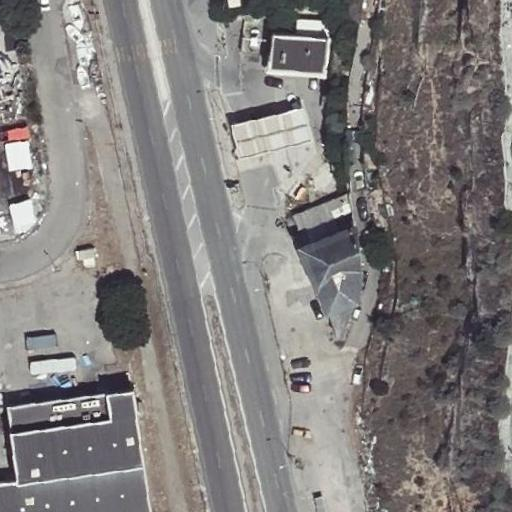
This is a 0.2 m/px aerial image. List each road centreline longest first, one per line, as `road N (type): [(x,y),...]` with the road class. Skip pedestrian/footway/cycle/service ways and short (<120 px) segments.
road 1 (primary): [(285,511),(168,0)]
road 2 (primary): [(120,0),(230,511)]
